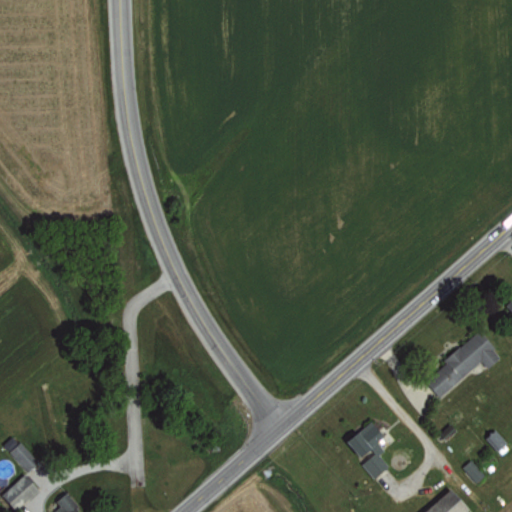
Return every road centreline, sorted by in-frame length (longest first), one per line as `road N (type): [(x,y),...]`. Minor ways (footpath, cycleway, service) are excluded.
road 1 (residential): [(119,0),(136,164),(153,216),(192,296),(286,419)]
road 2 (primary): [(180,511),(511,224)]
